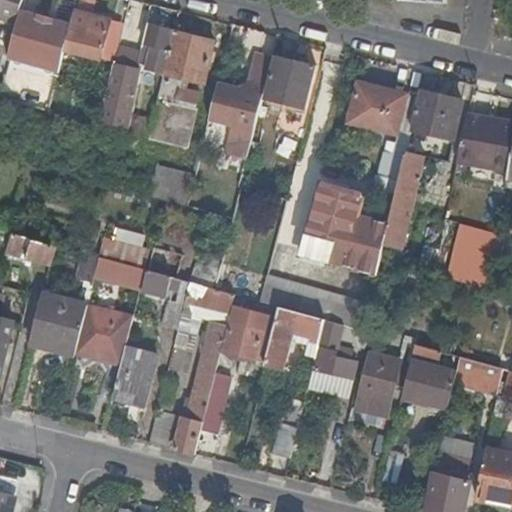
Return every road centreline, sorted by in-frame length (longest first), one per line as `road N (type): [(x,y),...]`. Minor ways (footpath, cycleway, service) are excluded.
road 1 (residential): [(210,0),(474,66)]
road 2 (residential): [(312,511),(64,447)]
